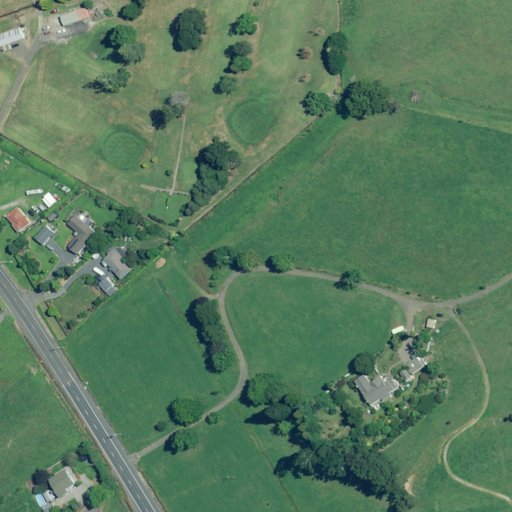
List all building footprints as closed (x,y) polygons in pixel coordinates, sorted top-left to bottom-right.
[(86,11),(69,18),(73,28),(90,21),(86,11)] [(27,28),(0,39),(0,40),(5,53),(33,40),(27,28)] [(57,202),(50,194),(46,197),(53,205),(57,202)] [(32,223),(18,207),(8,216),(15,225),(14,226),(20,233),(32,223)] [(68,224),(75,230),(72,233),(76,237),(69,246),(79,254),(97,233),(90,227),(94,223),(90,219),(86,223),(83,221),(85,219),(75,210),(68,219),(70,221),(68,224)] [(57,216),(54,212),(48,218),(51,222),(57,216)] [(56,234),(47,226),(36,238),(44,245),(51,236),(52,238),(56,234)] [(116,253),(114,251),(102,262),(106,267),(108,265),(122,280),(133,270),(122,259),(124,257),(118,251),(116,253)] [(114,286),(108,278),(100,285),(107,292),(114,286)] [(436,320),(430,319),(428,327),(435,328),(436,320)] [(407,366),(409,369),(402,373),(408,382),(416,377),(414,374),(425,366),(420,357),(407,366)] [(372,383),(366,374),(357,381),(374,406),(383,399),(385,402),(393,396),(391,394),(400,387),(394,378),(387,383),(383,376),(372,383)] [(78,484),(69,469),(52,480),(63,497),(72,492),(70,489),(78,484)] [(56,498),(51,490),(43,494),(49,502),(56,498)]
